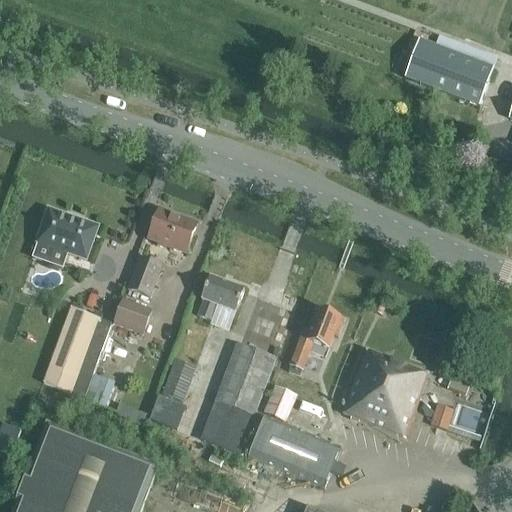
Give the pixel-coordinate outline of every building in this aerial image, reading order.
[(495,71),(422,44),(408,81),(481,108),(495,71)] [(98,229),(49,212),(37,245),(87,262),(98,229)] [(147,243),(186,257),(197,226),(160,213),(147,243)] [(163,269),(141,261),(129,292),(151,301),(163,269)] [(236,317),(245,294),(210,280),(201,304),(204,305),(199,319),(212,324),(218,310),(236,317)] [(379,300),(375,310),(384,313),(388,304),(379,300)] [(143,339),(152,315),(124,304),(115,328),(143,339)] [(347,325),(341,322),(342,320),(320,311),(309,335),(303,332),(288,368),(303,374),(314,347),(328,353),(333,340),(339,343),(347,325)] [(111,327),(98,322),(76,315),(69,312),(42,387),(84,402),(111,327)] [(200,443),(241,458),(276,361),(237,348),(200,443)] [(356,386),(417,409),(429,376),(368,353),(356,386)] [(163,399),(183,405),(196,371),(176,364),(163,399)] [(417,409),(356,386),(343,419),(404,442),(417,409)] [(274,388),(264,414),(287,424),(297,398),(274,388)] [(119,407),(114,418),(144,429),(148,419),(119,407)] [(431,429),(447,434),(453,415),(437,410),(431,429)] [(323,492),(339,452),(264,422),(248,462),(323,492)] [(22,433),(3,426),(0,434),(0,455),(12,460),(22,433)] [(142,511),(158,470),(46,427),(13,511),(142,511)]
